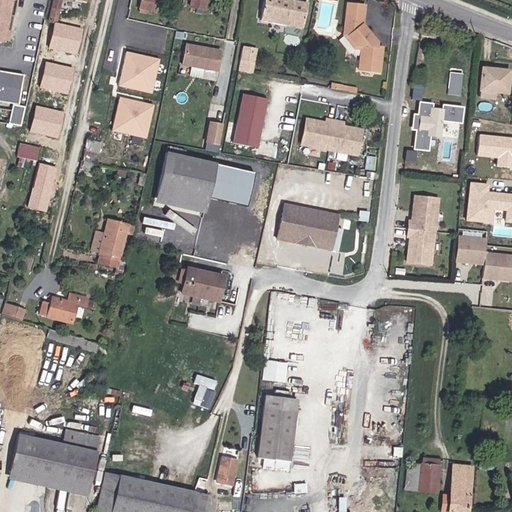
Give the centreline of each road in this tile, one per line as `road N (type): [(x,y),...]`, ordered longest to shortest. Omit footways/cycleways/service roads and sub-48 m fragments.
road 1 (residential): [(411,0),(374,295),(265,279)]
road 2 (residential): [(172,450),(206,427),(236,376),(265,279)]
